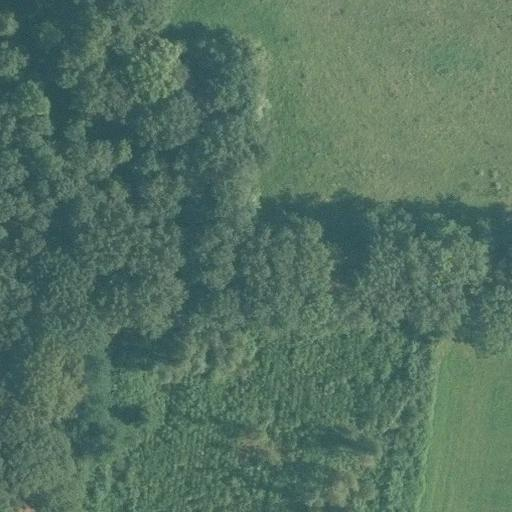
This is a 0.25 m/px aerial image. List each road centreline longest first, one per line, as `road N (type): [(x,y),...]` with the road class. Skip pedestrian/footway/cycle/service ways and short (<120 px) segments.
road 1 (track): [(511,270),(80,253)]
road 2 (track): [(80,253),(44,511)]
